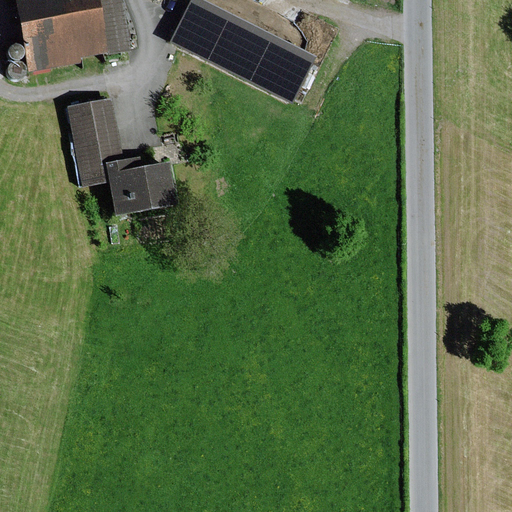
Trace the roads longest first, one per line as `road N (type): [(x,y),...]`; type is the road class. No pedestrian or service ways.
road 1 (unclassified): [(418,0),(424,511)]
road 2 (track): [(133,0),(151,57),(142,123)]
